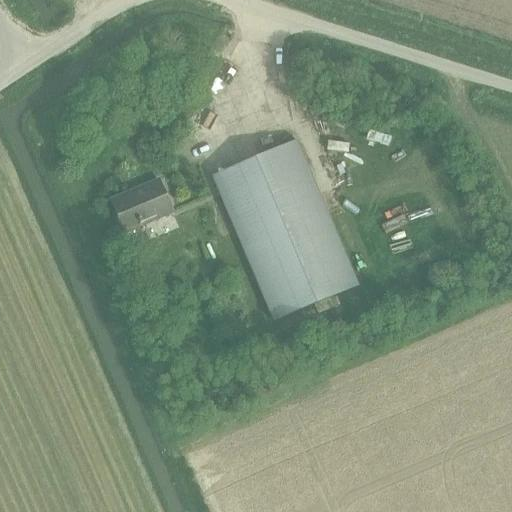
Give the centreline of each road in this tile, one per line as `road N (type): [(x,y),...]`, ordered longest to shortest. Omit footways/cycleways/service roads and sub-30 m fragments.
road 1 (unclassified): [(237,0),(511,87)]
road 2 (unclassified): [(24,66),(129,0)]
